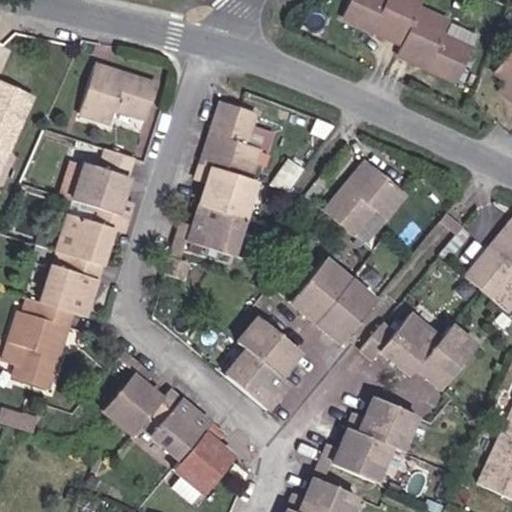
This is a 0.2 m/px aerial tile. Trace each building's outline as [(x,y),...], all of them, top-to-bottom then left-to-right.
[(347,0),(343,9),(402,38),(419,0),(347,0)] [(456,76),(473,46),(441,29),(448,17),(431,8),(434,0),(419,0),(402,38),(398,45),(456,76)] [(475,43),(480,32),(452,20),(447,31),(475,43)] [(511,47),(498,64),(511,75),(511,47)] [(124,103),(152,114),(166,80),(110,58),(88,106),(118,120),(124,103)] [(0,156),(14,163),(49,83),(11,66),(0,91),(0,156)] [(271,146),(254,140),(264,108),(231,99),(212,160),(261,175),(271,146)] [(149,196),(138,192),(147,168),(103,153),(89,189),(112,197),(144,209),(149,196)] [(386,202),(398,210),(420,184),(380,153),(335,210),(360,232),(386,202)] [(213,204),(257,218),(268,177),(261,175),(212,160),(207,174),(221,177),(213,204)] [(75,252),(113,266),(127,225),(138,227),(144,209),(112,197),(105,215),(80,206),(66,249),(75,252)] [(467,228),(477,217),(459,202),(450,213),(467,228)] [(188,238),(245,256),(257,218),(213,204),(206,226),(192,224),(188,238)] [(511,218),(472,269),(501,293),(511,281),(511,218)] [(56,302),(96,317),(113,266),(75,252),(56,302)] [(301,299),(327,320),(361,278),(337,260),(301,299)] [(353,330),(361,320),(382,295),(361,278),(327,320),(348,336),(353,330)] [(27,378),(56,390),(81,324),(92,327),(96,317),(56,302),(40,296),(35,309),(29,309),(17,341),(23,342),(17,361),(32,365),(27,378)] [(416,369),(423,361),(446,333),(419,311),(405,324),(394,315),(377,334),(370,343),(386,357),(392,351),(416,369)] [(292,372),(312,347),(271,314),(250,339),(261,347),(292,372)] [(370,343),(377,334),(361,320),(353,330),(370,343)] [(423,361),(451,383),(483,343),(457,320),(446,333),(423,361)] [(283,408),(303,383),(292,372),(261,347),(238,373),(283,408)] [(146,437),(165,414),(177,399),(161,384),(167,375),(156,366),(118,411),(146,437)] [(197,462),(227,425),(184,390),(177,399),(165,414),(178,425),(169,438),(197,462)] [(402,441),(417,447),(433,410),(387,390),(379,412),(366,406),(359,423),(402,441)] [(5,421),(40,433),(45,418),(32,414),(30,417),(9,410),(5,421)] [(334,452),(387,474),(402,441),(359,423),(352,438),(341,434),(334,452)] [(189,472),(219,497),(248,460),(229,442),(234,431),(227,425),(197,462),(189,472)] [(511,428),(484,481),(511,494),(511,428)] [(308,511),(365,511),(374,494),(325,473),(318,490),(303,485),(294,506),(308,511)]
